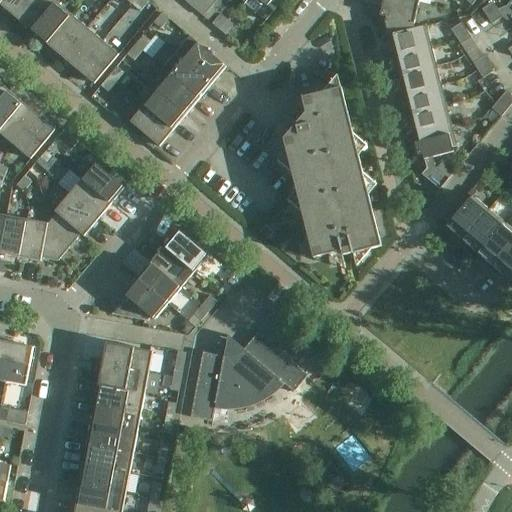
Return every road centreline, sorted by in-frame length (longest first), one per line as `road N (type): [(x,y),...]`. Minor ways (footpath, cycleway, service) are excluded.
road 1 (residential): [(472,282),(408,232),(511,114)]
road 2 (residential): [(73,314),(36,511)]
road 3 (residential): [(73,314),(175,186)]
road 4 (residential): [(256,84),(175,186)]
road 5 (residential): [(256,84),(162,0)]
